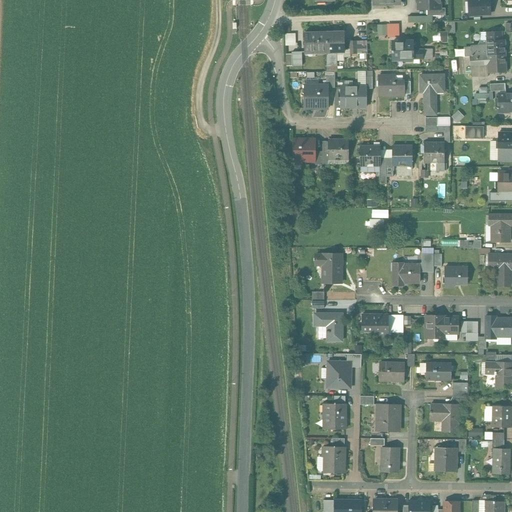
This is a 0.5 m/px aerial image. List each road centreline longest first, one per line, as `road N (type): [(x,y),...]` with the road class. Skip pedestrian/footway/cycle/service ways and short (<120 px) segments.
road 1 (residential): [(241,511),(249,294),(223,100),(231,69),(263,27)]
road 2 (residential): [(263,27),(281,53),(294,114),(318,122),(411,121)]
road 3 (track): [(218,0),(219,36),(198,99),(206,129),(226,132)]
road 4 (residential): [(511,301),(375,294)]
road 5 (residential): [(270,12),(401,14)]
